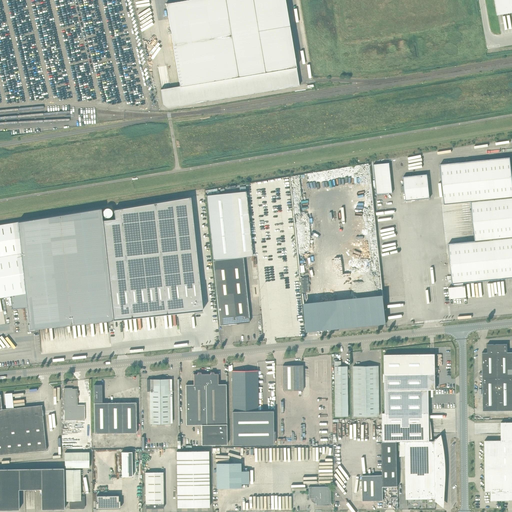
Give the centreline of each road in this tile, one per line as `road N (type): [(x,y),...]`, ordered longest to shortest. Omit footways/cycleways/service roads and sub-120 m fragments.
road 1 (unclassified): [(0,197),(511,112)]
road 2 (unclassified): [(0,375),(463,330)]
road 3 (unknown): [(427,315),(438,298),(427,217),(414,214),(403,223),(415,306)]
road 4 (unclassified): [(466,511),(463,330)]
